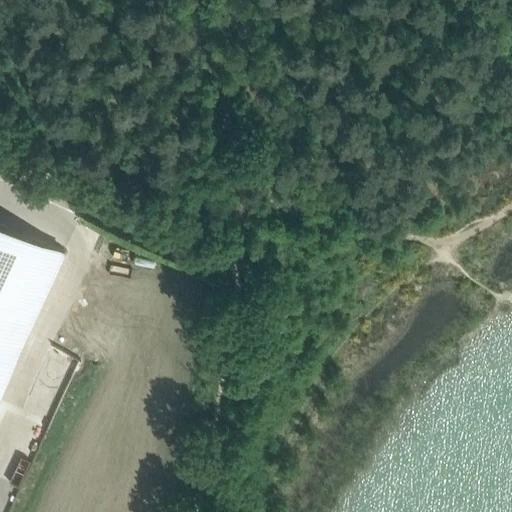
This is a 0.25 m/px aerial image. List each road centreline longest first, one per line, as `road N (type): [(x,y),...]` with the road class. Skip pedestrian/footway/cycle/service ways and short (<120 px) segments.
road 1 (track): [(235,198),(330,226),(436,242),(511,206)]
road 2 (track): [(195,0),(235,198)]
